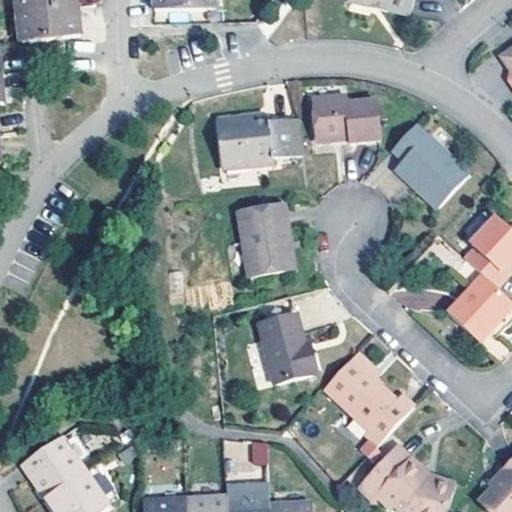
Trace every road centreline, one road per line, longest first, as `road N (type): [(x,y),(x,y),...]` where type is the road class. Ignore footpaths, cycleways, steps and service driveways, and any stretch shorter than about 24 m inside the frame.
road 1 (residential): [(426,82),(323,58),(223,74),(125,107)]
road 2 (residential): [(511,383),(470,390),(436,367),(351,278),(355,223)]
road 3 (residential): [(125,107),(53,169),(0,261)]
